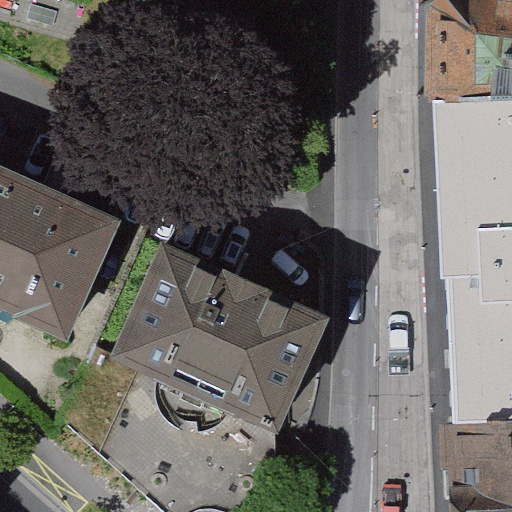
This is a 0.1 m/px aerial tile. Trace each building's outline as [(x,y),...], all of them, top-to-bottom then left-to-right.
[(442,94),(511,93),(511,1),(498,0),(452,0),(438,13),(440,44),(442,94)] [(464,418),(511,417),(511,93),(442,94),(445,177),(449,270),(460,270),(462,344),(464,418)] [(0,172),(0,304),(64,333),(113,221),(0,172)] [(68,429),(169,511),(212,511),(213,511),(254,511),(278,484),(276,422),(325,318),(168,246),(116,359),(103,353),(68,429)] [(457,511),(511,511),(511,417),(464,418),(454,418),(457,511)]
